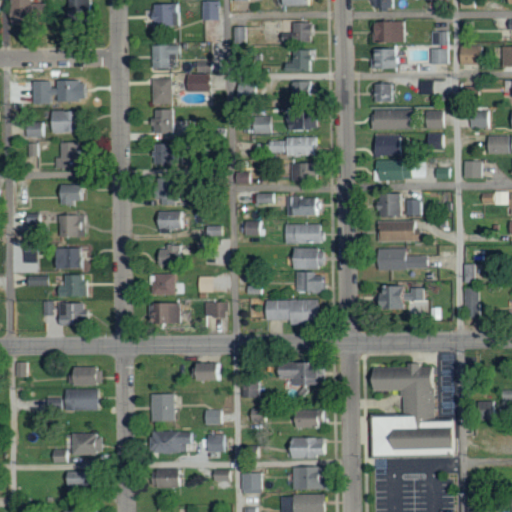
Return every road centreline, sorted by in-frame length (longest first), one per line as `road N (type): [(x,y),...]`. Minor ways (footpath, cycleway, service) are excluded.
road 1 (residential): [(352,511),(343,0)]
road 2 (residential): [(127,511),(118,0)]
road 3 (tertiary): [(511,340),(0,347)]
road 4 (residential): [(0,60),(120,59)]
